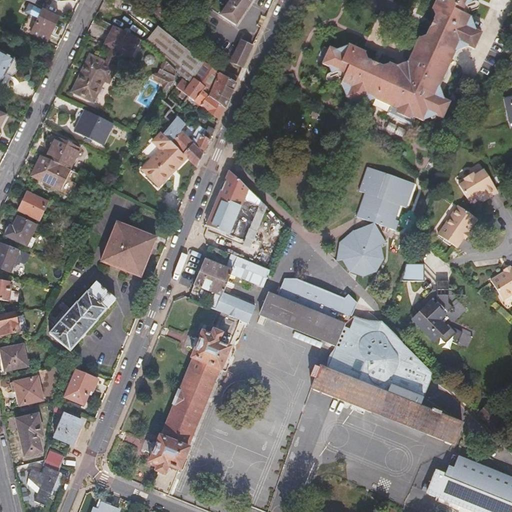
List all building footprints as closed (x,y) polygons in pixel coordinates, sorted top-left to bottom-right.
[(153,0),(150,5),(164,16),(173,5),(166,0),(153,0)] [(230,0),(221,15),(236,26),(243,14),(253,0),(230,0)] [(374,96),(390,104),(391,102),(416,114),(415,116),(423,119),(424,118),(437,114),(444,99),(439,87),(439,85),(437,84),(451,54),(453,50),(455,51),(456,49),(470,46),(471,44),(477,30),(471,18),(473,17),(469,15),(463,12),(466,5),(469,7),(474,3),(471,0),(439,0),(435,8),(437,9),(439,16),(441,21),(440,24),(444,26),(442,31),(438,28),(434,35),(429,36),(424,39),(421,38),(409,63),(405,72),(398,68),(389,65),(389,66),(383,68),(378,70),(374,70),(372,74),(367,72),(369,68),(366,60),(365,57),(364,55),(364,53),(349,46),(347,48),(336,51),(329,48),(322,64),(328,67),(329,74),(339,72),(341,74),(339,79),(341,80),(346,93),(346,95),(360,102),(362,100),(374,96)] [(19,9),(32,16),(36,8),(23,1),(19,9)] [(463,12),(469,15),(472,8),(469,7),(466,5),(463,12)] [(25,31),(48,42),(59,18),(36,8),(32,16),(25,31)] [(441,21),(439,16),(429,36),(434,35),(438,28),(440,24),(441,21)] [(179,41),(160,25),(145,42),(165,61),(177,72),(191,82),(193,79),(206,88),(203,92),(208,95),(209,96),(219,73),(189,49),(179,41)] [(140,39),(114,26),(106,45),(113,48),(116,50),(131,57),(140,39)] [(230,62),(237,65),(243,68),(253,47),(241,41),(230,62)] [(116,50),(113,48),(105,63),(109,65),(116,50)] [(0,89),(4,92),(13,77),(18,74),(21,68),(21,62),(0,51),(0,89)] [(109,65),(105,63),(90,57),(74,92),(94,102),(104,81),(110,83),(117,69),(109,65)] [(383,68),(366,60),(369,68),(370,67),(374,70),(378,70),(383,68)] [(177,72),(165,61),(160,70),(158,68),(156,72),(172,81),(177,72)] [(407,62),(398,68),(405,72),(409,63),(407,62)] [(237,65),(233,75),(239,78),(243,68),(237,65)] [(224,70),(221,75),(236,83),(239,78),(233,75),(224,70)] [(221,75),(219,73),(209,96),(225,109),(236,83),(221,75)] [(193,79),(191,82),(203,92),(206,88),(193,79)] [(203,92),(191,82),(189,84),(182,80),(177,87),(190,97),(200,106),(208,95),(203,92)] [(134,102),(145,108),(157,87),(146,81),(134,102)] [(190,97),(177,87),(168,98),(181,109),(190,97)] [(225,109),(209,96),(208,95),(200,106),(220,121),(225,109)] [(391,102),(390,104),(387,112),(410,124),(415,116),(416,114),(391,102)] [(113,124),(86,110),(76,132),(103,146),(113,124)] [(172,123),(166,117),(165,116),(162,122),(168,128),(172,123)] [(177,118),(172,123),(168,128),(163,135),(171,143),(182,132),(185,125),(177,118)] [(187,159),(196,169),(210,141),(204,137),(207,131),(198,127),(193,136),(193,137),(191,141),(193,143),(183,155),(187,159)] [(210,141),(215,130),(209,127),(207,131),(204,137),(210,141)] [(191,141),(182,132),(171,143),(183,155),(193,143),(191,141)] [(159,187),(187,159),(183,155),(171,143),(163,135),(161,134),(153,142),(161,150),(142,170),(159,187)] [(56,137),(46,158),(70,170),(80,150),(56,137)] [(46,158),(42,155),(32,175),(52,186),(51,188),(64,195),(75,172),(70,170),(46,158)] [(357,218),(374,224),(389,229),(398,206),(405,207),(413,184),(409,183),(368,169),(360,192),(365,194),(361,206),(357,218)] [(485,197),(487,199),(498,192),(484,170),(474,175),(472,174),(465,178),(465,182),(459,186),(469,200),(479,195),(482,199),(485,197)] [(260,202),(229,173),(208,226),(229,235),(234,222),(250,228),(260,202)] [(19,210),(39,220),(48,203),(28,193),(19,210)] [(151,207),(164,209),(166,196),(149,194),(148,201),(151,201),(151,207)] [(456,246),(462,237),(463,236),(462,236),(465,231),(466,232),(466,231),(476,217),(458,205),(437,234),(456,246)] [(37,225),(18,216),(13,226),(10,225),(5,235),(27,246),(37,225)] [(234,222),(229,235),(244,241),(250,228),(234,222)] [(101,262),(141,277),(145,268),(142,267),(151,246),(153,247),(156,238),(116,223),(101,262)] [(385,243),(374,224),(353,232),(358,245),(363,244),(365,244),(366,245),(367,245),(372,250),(379,246),(385,243)] [(358,245),(353,232),(340,244),(336,260),(343,259),(350,270),(363,275),(375,271),(381,260),(379,246),(372,250),(367,245),(366,245),(365,244),(363,244),(358,245)] [(19,251),(0,244),(0,268),(11,273),(19,251)] [(157,466),(148,488),(167,496),(169,493),(178,470),(180,470),(189,448),(188,447),(191,438),(204,408),(219,370),(220,371),(230,347),(228,346),(239,319),(248,323),(255,307),(222,293),(230,274),(263,287),(269,272),(231,256),(227,265),(226,268),(205,260),(194,285),(215,294),(210,308),(219,311),(210,335),(201,331),(191,358),(192,359),(179,391),(178,391),(172,404),(173,405),(161,436),(159,436),(148,463),(157,466)] [(279,257),(276,265),(294,272),(297,265),(279,257)] [(425,264),(407,264),(401,282),(426,281),(425,264)] [(506,272),(505,273),(491,281),(502,300),(511,293),(511,267),(511,269),(510,269),(511,270),(507,273),(506,272)] [(294,284),(295,278),(293,277),(283,280),(276,298),(268,295),(260,315),(335,346),(344,324),(346,325),(332,361),(351,368),(356,354),(360,345),(368,323),(354,317),(351,315),(356,302),(348,293),(342,297),(340,302),(294,284)] [(342,297),(295,278),(294,284),(340,302),(342,297)] [(9,299),(18,300),(19,293),(10,292),(11,282),(0,280),(0,298),(9,300),(9,299)] [(437,282),(437,290),(448,291),(449,282),(437,282)] [(50,334),(70,351),(115,299),(96,283),(78,303),(77,302),(71,309),(67,306),(52,323),(56,326),(50,334)] [(434,342),(448,329),(439,320),(444,315),(431,302),(412,320),(434,342)] [(0,335),(27,329),(24,315),(16,313),(0,316),(0,335)] [(355,314),(354,317),(368,323),(369,320),(355,314)] [(5,370),(28,366),(23,345),(1,350),(5,370)] [(369,349),(360,345),(356,354),(359,355),(366,358),(369,349)] [(312,389),(453,445),(462,424),(419,407),(423,398),(410,393),(416,378),(366,358),(359,355),(353,369),(394,386),(390,395),(320,367),(312,389)] [(65,397),(84,405),(90,392),(92,393),(98,380),(75,371),(65,397)] [(43,400),(38,376),(11,382),(13,390),(14,391),(16,391),(20,405),(22,405),(43,400)] [(62,413),(65,408),(55,404),(54,410),(62,413)] [(477,415),(491,428),(501,417),(488,404),(477,415)] [(72,444),(81,421),(63,413),(54,437),(72,444)] [(43,436),(38,414),(16,419),(24,456),(42,452),(39,437),(43,436)] [(466,438),(472,444),(481,436),(475,430),(466,438)] [(46,460),(59,466),(63,456),(50,451),(46,460)] [(437,472),(428,493),(462,508),(472,511),(511,511),(511,488),(510,488),(511,483),(511,477),(458,456),(453,468),(448,466),(445,475),(437,472)] [(56,471),(59,466),(46,460),(44,465),(45,466),(42,474),(32,469),(29,477),(40,488),(35,500),(45,504),(58,472),(56,471)] [(93,506),(91,511),(118,511),(119,511),(101,503),(99,508),(93,506)]
